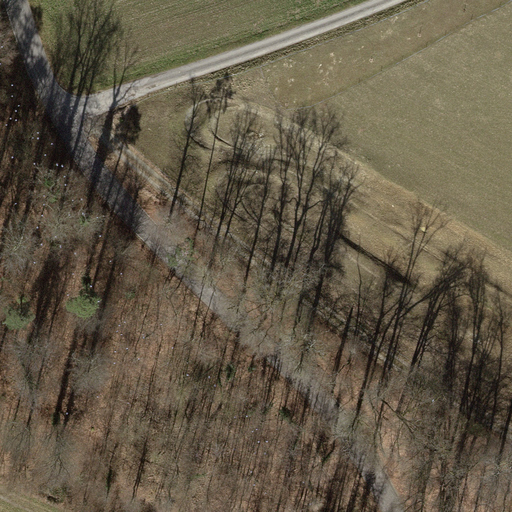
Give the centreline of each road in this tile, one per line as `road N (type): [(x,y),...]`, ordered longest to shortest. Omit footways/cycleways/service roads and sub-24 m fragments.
road 1 (residential): [(14,0),(55,115),(125,205),(331,406),(397,511)]
road 2 (track): [(88,103),(124,153),(345,325),(511,427)]
road 3 (track): [(55,115),(381,0)]
